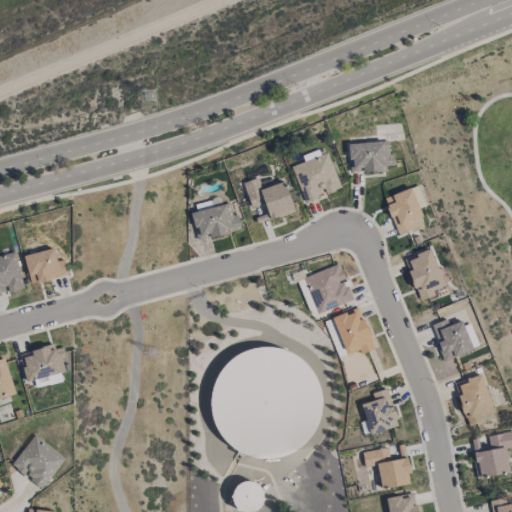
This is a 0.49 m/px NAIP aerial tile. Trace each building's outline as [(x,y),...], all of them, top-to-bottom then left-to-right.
[(348,143),(349,172),(386,170),(386,165),(394,165),(394,153),(388,153),(387,141),(348,143)] [(304,202),(340,189),(327,153),(291,165),(304,202)] [(243,182),(251,207),(264,203),(269,219),(294,212),(284,181),(261,188),(257,178),(243,182)] [(418,207),(424,205),(418,185),(412,187),(418,207)] [(383,198),(397,234),(413,228),(410,221),(421,217),(410,187),(383,198)] [(241,230),(237,213),(231,214),(229,203),(190,212),(196,238),(210,235),(210,237),(241,230)] [(24,254),(29,283),(67,276),(64,259),(56,261),(54,249),(24,254)] [(405,257),(417,300),(435,295),(433,289),(443,286),(432,249),(405,257)] [(303,277),(316,313),(352,300),(345,279),(344,280),(338,264),(303,277)] [(296,281),(307,308),(312,306),(302,279),(296,281)] [(332,317),(345,354),(358,349),(360,354),(374,348),(358,307),(332,317)] [(461,320),(447,325),(445,319),(430,324),(444,361),(472,350),(461,320)] [(66,372),(62,347),(55,348),(54,346),(19,352),(25,380),(66,372)] [(224,364),(215,376),(210,389),(209,404),(211,418),(217,431),(226,443),(238,451),(252,457),(266,458),(281,456),(294,450),(306,440),(315,427),(320,412),(321,396),(317,380),(309,367),(297,356),(283,349),(267,346),(251,348),(236,354),(224,364)] [(454,382),(466,426),(483,422),(481,416),(492,413),(482,374),(454,382)] [(371,393),(373,400),(360,404),(369,434),(398,425),(387,388),(371,393)] [(509,472),(505,447),(511,445),(511,430),(487,435),(489,449),(480,451),(478,441),(471,442),(477,478),(509,472)] [(64,458),(33,434),(11,464),(24,474),(42,487),(64,458)] [(362,451),(364,467),(377,465),(380,488),(411,484),(407,457),(389,460),(387,448),(362,451)] [(263,507),(259,480),(231,484),(235,510),(263,507)] [(385,498),(387,511),(417,511),(414,492),(385,498)] [(511,511),(511,502),(506,503),(506,497),(491,499),(491,511),(511,511)]
